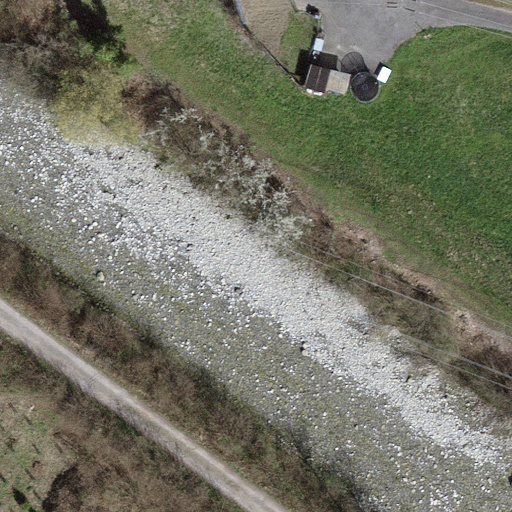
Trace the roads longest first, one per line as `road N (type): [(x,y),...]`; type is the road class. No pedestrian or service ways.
road 1 (track): [(0,320),(263,511)]
road 2 (track): [(335,2),(511,24)]
